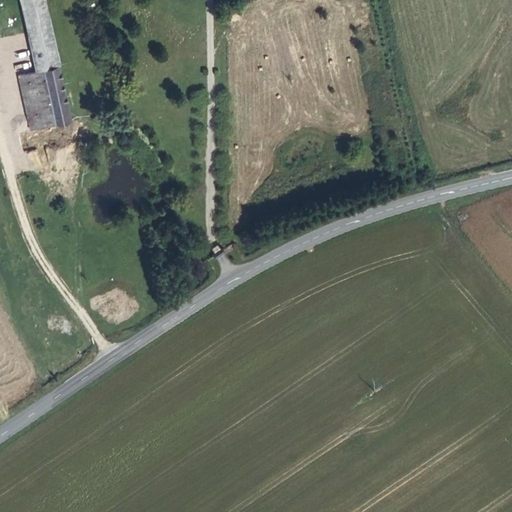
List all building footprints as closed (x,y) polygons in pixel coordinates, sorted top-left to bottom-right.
[(23,0),(31,33),(41,72),(45,71),(58,123),(64,122),(75,120),(63,66),(46,0),(23,0)] [(364,25),(357,0),(339,0),(347,28),(364,25)] [(16,77),(24,75),(41,72),(31,33),(8,38),(16,77)] [(24,75),(34,127),(58,123),(45,71),(41,72),(24,75)] [(64,122),(58,123),(69,169),(74,168),(64,122)]
